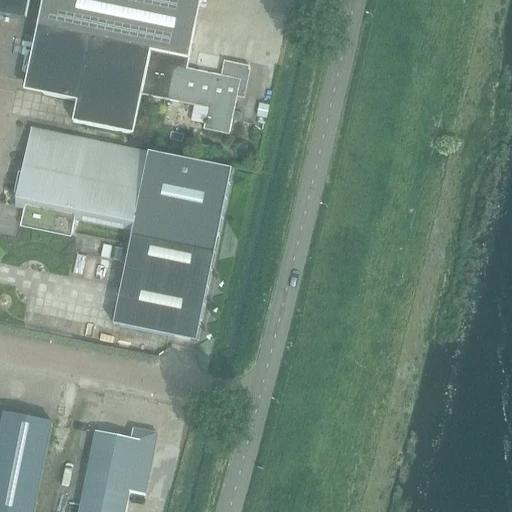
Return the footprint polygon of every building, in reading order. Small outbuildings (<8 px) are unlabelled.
[(0,0),(0,14),(25,20),(29,0),(0,0)] [(201,0),(43,0),(26,85),(45,96),(78,103),(74,124),(134,136),(142,96),(209,110),(204,131),(230,136),(241,82),(247,84),(250,68),(224,63),(221,77),(187,70),(201,0)] [(233,171),(31,130),(15,209),(25,211),(22,224),(72,234),(75,221),(133,233),(114,327),(197,343),(233,171)] [(109,250),(110,236),(89,235),(89,250),(109,250)] [(5,414),(0,437),(0,511),(34,511),(53,424),(5,414)] [(131,440),(97,433),(96,433),(80,511),(125,511),(129,493),(145,497),(158,436),(133,431),(131,440)]
